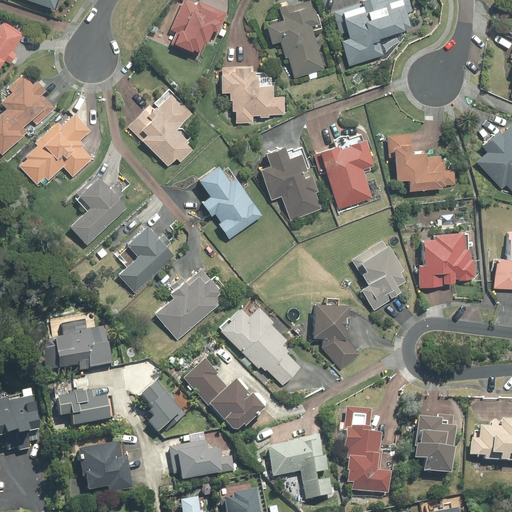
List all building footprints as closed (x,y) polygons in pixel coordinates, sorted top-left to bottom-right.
[(197,5),(185,0),(184,0),(171,30),(177,32),(172,45),(198,56),(204,43),(207,44),(213,31),(219,34),(227,14),(199,1),(197,5)] [(364,3),(334,12),(350,65),(384,55),(379,40),(406,32),(406,29),(412,27),(407,13),(412,12),(408,0),(392,0),(389,1),(388,0),(367,0),(364,1),(364,3)] [(272,46),(280,43),(285,60),(289,58),(294,78),(325,69),(314,31),(322,29),(318,15),(317,15),(316,12),(314,12),(311,1),(293,6),(292,4),(281,8),(284,20),(266,26),(272,46)] [(0,67),(5,60),(10,64),(16,54),(13,52),(24,35),(3,21),(0,25),(0,67)] [(253,66),(222,67),(222,93),(230,93),(230,101),(232,101),(233,112),(237,112),(237,123),(253,122),(252,115),(261,115),(261,118),(269,118),(269,115),(284,114),(284,98),(274,98),(273,86),(271,86),(271,78),(264,73),(256,73),(256,71),(254,71),(253,66)] [(0,151),(2,154),(27,132),(23,127),(33,119),(37,123),(53,109),(40,94),(44,91),(37,82),(34,85),(25,75),(9,89),(13,93),(2,103),(7,109),(0,115),(0,151)] [(150,105),(128,127),(168,167),(177,159),(181,163),(193,150),(187,144),(189,142),(188,141),(191,137),(182,128),(179,129),(194,114),(169,89),(154,104),(158,108),(155,111),(150,105)] [(43,176),(47,179),(62,165),(73,176),(92,159),(81,147),(83,145),(79,141),(90,131),(75,115),(62,126),(58,122),(35,143),(38,146),(26,157),(28,159),(21,166),(36,182),(43,176)] [(490,153),(479,162),(502,188),(507,183),(511,189),(511,125),(502,134),(499,131),(483,145),(490,153)] [(410,181),(411,191),(442,189),(442,185),(455,184),(454,169),(445,170),(445,162),(441,162),(440,157),(428,158),(427,153),(426,154),(425,150),(412,151),(411,134),(387,135),(389,159),(396,158),(397,182),(410,181)] [(315,154),(321,172),(328,170),(340,207),(371,197),(363,172),(369,169),(369,167),(373,165),(365,142),(363,142),(361,136),(349,139),(348,136),(346,137),(341,137),(339,138),(337,140),(335,141),(337,147),(315,154)] [(272,167),(263,171),(273,198),(283,194),(292,219),(322,209),(316,192),(319,192),(313,176),(305,178),(304,173),(308,172),(307,168),(309,167),(302,148),(294,151),(293,148),(288,150),(286,147),(267,154),(272,167)] [(220,225),(231,239),(263,216),(229,168),(223,172),(219,167),(200,181),(211,197),(203,203),(212,216),(215,214),(221,222),(220,225)] [(72,227),(88,244),(128,208),(119,199),(124,194),(116,185),(110,190),(96,175),(76,193),(80,197),(77,200),(89,212),(72,227)] [(118,275),(135,293),(175,256),(166,246),(170,242),(163,235),(159,239),(148,227),(128,246),(129,247),(120,255),(117,251),(114,254),(126,268),(118,275)] [(506,259),(497,258),(494,288),(511,289),(511,231),(509,232),(506,259)] [(436,241),(424,242),(425,266),(421,266),(422,286),(444,285),(444,284),(455,283),(455,279),(459,279),(460,281),(472,280),(471,277),(475,277),(474,260),(471,260),(470,249),(469,249),(468,235),(464,235),(464,234),(435,236),(436,241)] [(382,241),(352,260),(369,286),(363,290),(375,309),(401,293),(397,287),(405,281),(400,273),(404,271),(389,247),(387,248),(382,241)] [(157,315),(178,339),(220,302),(216,297),(222,292),(220,290),(225,286),(215,276),(212,279),(202,268),(186,282),(182,277),(170,287),(174,290),(170,294),(175,299),(157,315)] [(327,306),(317,305),(315,338),(323,338),(348,340),(348,328),(350,328),(350,317),(349,317),(350,307),(338,306),(338,300),(328,299),(327,306)] [(223,330),(222,331),(259,367),(262,363),(283,384),(300,367),(287,354),(289,351),(283,346),(288,341),(272,325),(275,323),(259,307),(250,316),(241,308),(230,319),(229,318),(220,327),(223,330)] [(44,348),(48,368),(81,363),(81,367),(112,362),(106,323),(97,325),(94,310),(49,318),(53,338),(49,339),(50,347),(44,348)] [(359,354),(348,340),(323,338),(322,348),(341,370),(359,354)] [(210,404),(228,387),(216,374),(217,373),(205,358),(185,377),(209,405),(210,404)] [(157,380),(142,393),(154,407),(151,410),(155,415),(149,420),(159,431),(163,427),(166,431),(186,414),(157,380)] [(228,387),(210,404),(233,428),(238,429),(244,423),(246,425),(266,407),(253,393),(251,395),(237,380),(228,387)] [(23,393),(8,396),(18,428),(20,446),(20,450),(30,447),(29,441),(40,439),(40,428),(33,388),(23,389),(23,393)] [(92,390),(58,396),(61,415),(73,413),(75,424),(111,417),(111,416),(115,416),(111,395),(107,396),(107,395),(93,397),(92,390)] [(18,428),(8,396),(6,392),(0,394),(0,444),(7,442),(9,449),(20,446),(18,428)] [(344,448),(348,449),(347,458),(349,458),(348,470),(350,470),(348,481),(354,481),(353,488),(389,493),(392,471),(380,469),(383,450),(379,450),(381,433),(368,431),(371,408),(347,405),(343,430),(347,431),(344,448)] [(437,416),(419,414),(415,446),(417,446),(416,456),(427,458),(426,469),(452,472),(456,446),(453,446),(456,426),(452,425),(453,416),(438,414),(437,416)] [(503,422),(493,421),(493,426),(482,425),(482,431),(475,431),(475,438),(473,438),(472,453),(486,454),(486,458),(511,460),(511,418),(503,417),(503,422)] [(289,442),(269,446),(274,475),(301,469),(307,499),(334,494),(331,477),(319,480),(317,473),(329,470),(325,454),(323,455),(319,434),(288,440),(289,442)] [(207,440),(170,446),(174,473),(182,472),(183,478),(234,469),(231,456),(222,457),(220,447),(209,449),(207,440)] [(119,441),(79,448),(84,476),(87,475),(90,488),(109,485),(110,492),(134,488),(128,456),(122,457),(119,441)] [(234,497),(220,499),(222,511),(260,511),(257,488),(234,491),(234,497)] [(205,511),(203,498),(199,498),(198,496),(180,498),(182,511),(205,511)]
